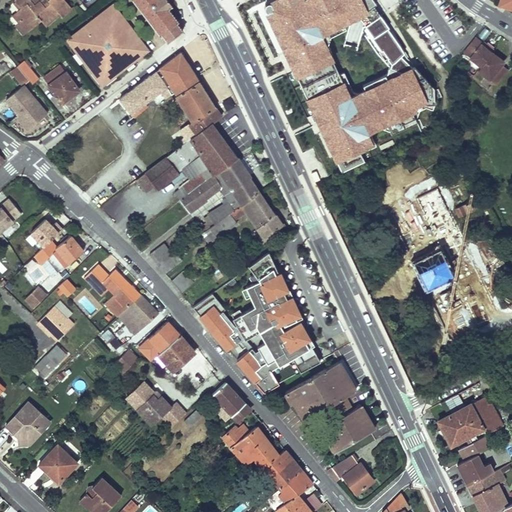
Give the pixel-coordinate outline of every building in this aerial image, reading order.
[(15,0),(15,1),(20,7),(16,11),(23,18),(18,22),(27,32),(41,20),(43,23),(57,11),(59,14),(61,16),(71,8),(64,0),(15,0)] [(132,0),(159,35),(160,34),(166,42),(182,30),(177,22),(178,21),(168,8),(172,5),(168,0),(132,0)] [(267,0),(266,1),(264,4),(265,11),(342,171),(366,161),(361,152),(378,144),(373,136),(373,133),(381,129),(393,134),(417,122),(419,110),(426,107),(433,109),(436,104),(435,87),(395,32),(373,0),(267,0)] [(511,0),(504,0),(503,6),(511,8),(511,0)] [(138,37),(113,4),(76,32),(79,35),(73,40),(77,46),(74,49),(102,85),(135,60),(130,53),(131,42),(138,37)] [(23,18),(16,11),(12,15),(18,22),(23,18)] [(57,11),(43,23),(45,25),(59,14),(57,11)] [(27,32),(18,22),(16,24),(24,34),(27,32)] [(148,50),(138,37),(131,42),(130,53),(135,60),(148,50)] [(502,64),(491,55),(492,53),(494,51),(483,41),(482,42),(476,37),(464,52),(481,66),(478,70),(495,85),(508,69),(502,64)] [(222,116),(180,51),(158,68),(162,73),(170,86),(192,121),(189,123),(181,129),(190,140),(212,123),(222,116)] [(502,64),(504,62),(492,53),(491,55),(502,64)] [(39,78),(24,60),(18,65),(17,66),(27,77),(29,80),(32,84),(39,78)] [(0,65),(0,76),(9,69),(5,62),(0,65)] [(79,90),(61,65),(43,77),(62,102),(79,90)] [(27,77),(17,66),(11,71),(20,82),(27,77)] [(170,86),(158,68),(118,97),(131,114),(170,86)] [(23,85),(22,85),(6,99),(18,114),(16,116),(27,129),(43,116),(38,109),(41,106),(23,85)] [(47,113),(41,106),(38,109),(43,116),(47,113)] [(214,125),(212,123),(190,140),(156,165),(168,180),(179,172),(178,171),(182,169),(201,155),(213,175),(237,157),(214,125)] [(213,175),(201,155),(182,169),(190,181),(203,171),(208,179),(213,175)] [(259,191),(237,157),(213,175),(208,179),(179,199),(189,212),(206,200),(206,199),(222,188),(230,200),(207,214),(215,224),(259,191)] [(168,180),(156,165),(145,173),(154,185),(157,189),(168,180)] [(320,178),(316,169),(311,171),(315,180),(320,178)] [(208,179),(203,171),(190,181),(174,193),(179,199),(208,179)] [(154,185),(145,173),(136,180),(145,192),(154,185)] [(282,224),(259,191),(215,224),(211,227),(209,228),(213,234),(209,237),(212,241),(236,222),(234,219),(245,211),(250,218),(263,237),(282,224)] [(411,261),(442,247),(418,194),(388,207),(411,261)] [(458,214),(483,202),(482,201),(485,200),(484,196),(481,198),(480,196),(455,208),(458,214)] [(0,230),(21,213),(8,198),(0,205),(0,207),(0,230)] [(484,205),(483,202),(458,214),(459,217),(484,205)] [(64,217),(54,208),(51,212),(61,221),(64,217)] [(46,214),(29,231),(44,245),(61,228),(46,214)] [(215,224),(207,214),(204,218),(208,223),(211,227),(215,224)] [(211,227),(208,223),(202,227),(205,231),(209,228),(211,227)] [(205,231),(202,234),(206,240),(209,237),(213,234),(209,228),(205,231)] [(83,251),(70,236),(68,238),(66,236),(60,240),(62,242),(56,247),(57,249),(47,258),(58,272),(83,251)] [(149,254),(159,266),(173,255),(164,243),(149,254)] [(425,291),(455,277),(442,247),(411,261),(425,291)] [(264,391),(322,361),(268,250),(192,305),(264,391)] [(159,266),(164,274),(181,260),(176,253),(173,255),(159,266)] [(140,295),(121,276),(120,276),(114,270),(109,275),(98,264),(85,277),(102,295),(110,288),(115,293),(104,303),(117,316),(118,315),(140,295)] [(183,270),(171,281),(181,292),(193,282),(183,270)] [(57,286),(67,296),(77,287),(66,277),(57,286)] [(443,327),(473,313),(456,278),(426,292),(443,327)] [(34,308),(47,295),(38,286),(26,299),(34,308)] [(158,314),(140,295),(118,315),(124,321),(135,335),(158,314)] [(56,304),(36,321),(54,342),(74,324),(56,304)] [(179,334),(165,317),(138,342),(153,357),(154,357),(169,344),(168,344),(179,334)] [(119,341),(108,329),(101,335),(112,347),(119,341)] [(195,352),(179,334),(168,344),(169,344),(154,357),(163,367),(167,364),(173,371),(195,352)] [(137,350),(132,344),(121,357),(126,362),(137,350)] [(66,354),(56,345),(35,366),(40,371),(38,373),(43,378),(66,354)] [(356,390),(339,361),(285,392),(291,403),(293,402),(301,414),(322,402),(324,407),(325,408),(327,406),(345,396),(356,390)] [(171,427),(186,413),(176,402),(171,407),(156,391),(154,393),(144,381),(126,398),(137,410),(140,406),(155,421),(161,416),(171,427)] [(245,403),(225,382),(212,394),(222,404),(216,409),(224,418),(226,416),(229,419),(232,415),(245,403)] [(451,413),(465,406),(458,393),(444,400),(451,413)] [(345,396),(327,406),(335,419),(352,409),(345,396)] [(451,445),(465,437),(468,436),(471,442),(468,444),(459,449),(465,460),(477,453),(492,445),(486,434),(502,426),(490,402),(487,404),(484,398),(477,402),(476,400),(465,406),(451,413),(438,421),(451,445)] [(50,422),(28,401),(6,426),(14,433),(18,429),(20,431),(21,436),(27,442),(32,441),(50,422)] [(324,407),(322,402),(301,414),(303,419),(324,407)] [(249,408),(245,403),(232,415),(236,420),(249,408)] [(370,431),(375,429),(361,404),(357,407),(370,431)] [(155,421),(140,406),(137,410),(151,425),(155,421)] [(370,431),(357,407),(352,409),(335,419),(339,426),(324,435),(334,452),(370,431)] [(201,415),(196,410),(183,421),(189,427),(201,415)] [(320,428),(324,435),(339,426),(335,419),(320,428)] [(278,455),(256,426),(249,432),(247,429),(242,433),(235,424),(221,437),(246,465),(254,458),(264,470),(265,470),(270,477),(292,458),(285,449),(278,455)] [(27,442),(21,436),(20,431),(18,429),(14,433),(18,437),(18,445),(29,444),(32,441),(27,442)] [(57,444),(39,464),(59,482),(77,463),(57,444)] [(465,460),(457,464),(467,485),(487,474),(493,471),(489,462),(482,465),(477,453),(465,460)] [(358,464),(351,454),(331,467),(339,479),(340,478),(342,480),(344,478),(356,493),(373,480),(360,463),(358,464)] [(301,470),(292,458),(270,477),(262,484),(265,489),(274,481),(279,487),(301,470)] [(507,463),(493,471),(487,474),(467,485),(472,495),(480,511),(490,511),(507,504),(497,483),(505,480),(502,473),(510,469),(507,463)] [(339,479),(331,467),(327,469),(327,470),(336,481),(339,479)] [(126,473),(135,482),(139,478),(131,469),(126,473)] [(312,484),(301,470),(279,487),(267,498),(270,502),(279,494),(286,502),(297,494),(312,484)] [(105,511),(121,495),(101,477),(93,485),(88,485),(88,486),(88,489),(87,491),(79,500),(86,506),(89,502),(99,511),(105,511)] [(404,511),(403,510),(409,507),(401,493),(382,511),(404,511)] [(286,502),(279,494),(270,502),(275,509),(286,502)] [(312,511),(297,494),(286,502),(275,509),(278,511),(312,511)] [(135,499),(133,497),(126,504),(129,506),(135,499)] [(92,511),(99,511),(89,502),(86,506),(92,511)]
